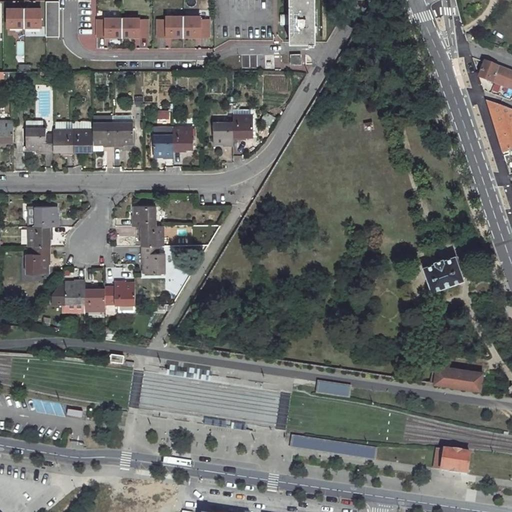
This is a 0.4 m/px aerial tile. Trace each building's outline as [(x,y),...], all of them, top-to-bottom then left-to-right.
[(289,0),(290,43),(315,43),(314,0),(289,0)] [(59,2),(46,1),(46,10),(46,19),(46,28),(46,37),(59,37),(59,28),(59,19),(59,10),(59,2)] [(7,27),(24,27),(24,9),(7,9),(7,27)] [(24,9),(24,27),(41,27),(41,9),(24,9)] [(157,37),(183,37),(183,17),(172,17),(172,20),(158,20),(157,37)] [(183,17),(183,37),(209,37),(209,20),(200,20),(200,17),(183,17)] [(96,36),(122,37),(122,19),(105,18),(105,20),(96,20),(96,36)] [(122,19),(122,37),(147,36),(147,20),(139,20),(139,18),(122,19)] [(301,54),(290,54),(291,64),(301,64),(301,54)] [(480,77),(493,82),(511,89),(511,72),(486,62),(480,77)] [(171,84),(171,71),(160,72),(160,84),(171,84)] [(484,92),(487,102),(488,103),(503,153),(511,149),(511,102),(509,110),(499,106),(502,98),(484,92)] [(502,98),(499,106),(509,110),(511,102),(502,98)] [(253,116),(233,116),(233,122),(233,139),(244,139),(243,137),(253,136),(253,116)] [(0,145),(4,145),(4,142),(13,142),(13,122),(0,121),(0,145)] [(233,122),(213,123),(213,144),(223,143),(223,146),(233,146),(233,139),(233,122)] [(113,123),(93,123),(93,130),(93,148),(103,149),(103,146),(113,146),(113,123)] [(133,123),(113,123),(113,146),(124,146),(124,143),(133,143),(133,123)] [(43,127),(26,128),(26,149),(37,149),(37,151),(53,151),(53,133),(46,133),(46,127),(43,127)] [(193,128),(173,127),(173,135),(173,151),(183,151),(183,149),(193,148),(193,128)] [(73,130),(53,130),(53,133),(53,151),(63,151),(64,154),(73,154),(73,130)] [(93,130),(73,130),(73,154),(84,154),(84,151),(93,151),(93,148),(93,130)] [(173,135),(153,135),(153,156),(162,156),(162,158),(173,158),(173,151),(173,135)] [(57,205),(36,206),(36,226),(52,226),(59,226),(59,215),(57,215),(57,205)] [(156,205),(135,205),(135,215),(132,215),(133,225),(139,225),(156,225),(156,205)] [(156,225),(139,225),(139,236),(141,236),(142,245),(160,245),(163,245),(163,225),(156,225)] [(30,226),(29,226),(29,246),(32,245),(50,246),(50,236),(53,236),(52,226),(36,226),(30,226)] [(50,246),(32,245),(32,254),(26,254),(27,273),(48,274),(48,264),(51,264),(50,246)] [(160,245),(142,245),(142,263),(144,263),(144,273),(165,273),(165,253),(160,253),(160,245)] [(455,256),(423,267),(432,291),(464,279),(455,256)] [(86,279),(75,279),(75,281),(65,281),(65,303),(86,303),(86,286),(86,279)] [(126,281),(115,281),(115,286),(105,287),(105,288),(105,302),(115,302),(115,304),(135,304),(135,283),(126,283),(126,281)] [(86,286),(86,303),(86,310),(105,310),(105,302),(105,288),(96,288),(96,286),(86,286)] [(123,363),(124,355),(112,353),(110,361),(112,361),(123,363)] [(433,368),(430,383),(480,390),(482,373),(437,366),(436,369),(433,368)] [(316,381),(315,394),(350,396),(350,383),(316,381)] [(83,411),(68,408),(67,415),(82,417),(83,411)] [(375,460),(377,447),(291,434),(289,447),(375,460)] [(436,449),(434,468),(441,469),(441,470),(466,474),(469,453),(444,449),(444,451),(436,449)]
